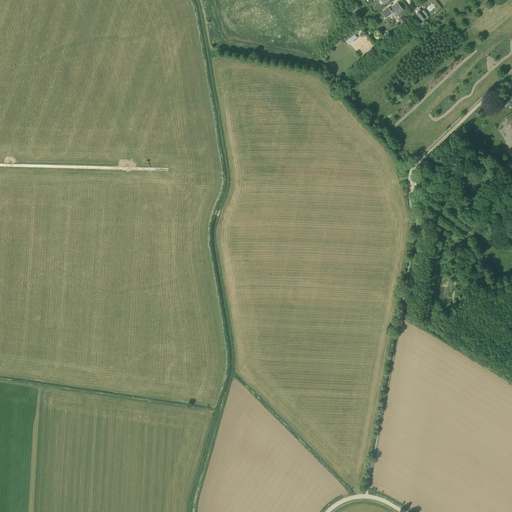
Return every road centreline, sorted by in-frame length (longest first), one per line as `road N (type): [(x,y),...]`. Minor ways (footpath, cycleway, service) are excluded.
road 1 (track): [(511,253),(415,196),(414,169)]
road 2 (track): [(414,169),(511,75)]
